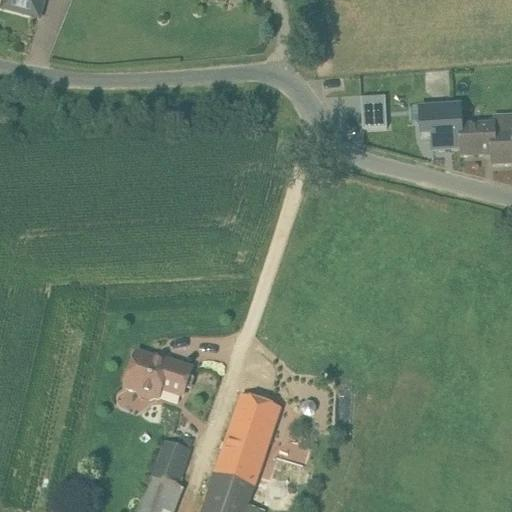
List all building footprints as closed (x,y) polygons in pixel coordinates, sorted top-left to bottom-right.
[(43,0),(6,0),(4,9),(38,19),(43,0)] [(493,130),(460,132),(462,157),(492,156),(493,167),(511,166),(511,136),(493,137),(493,130)] [(168,367),(136,356),(131,372),(127,374),(124,382),(127,386),(125,389),(137,393),(139,398),(151,401),(155,399),(159,400),(162,391),(170,394),(178,369),(168,365),(168,367)] [(191,373),(178,369),(170,394),(183,398),(191,373)] [(281,411),(242,399),(230,433),(252,441),(247,455),(264,461),(281,411)] [(230,433),(202,511),(262,511),(248,507),(264,461),(247,455),(252,441),(230,433)] [(191,453),(165,444),(151,480),(178,489),(191,453)] [(178,489),(151,480),(138,511),(174,511),(183,491),(178,489)]
